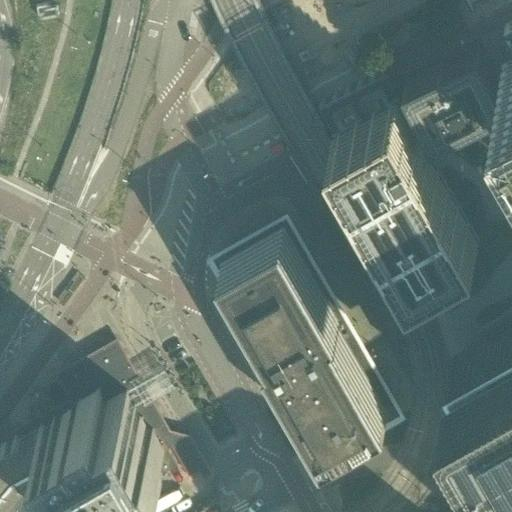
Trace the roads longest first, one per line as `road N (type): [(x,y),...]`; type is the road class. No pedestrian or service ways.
road 1 (unclassified): [(187,296),(300,492),(247,511)]
road 2 (unclassified): [(67,200),(110,168),(156,20),(175,0)]
road 3 (secondary): [(67,200),(126,37),(130,0)]
road 4 (unclassified): [(186,0),(172,97),(206,203)]
road 5 (secondary): [(0,317),(25,289),(67,200)]
